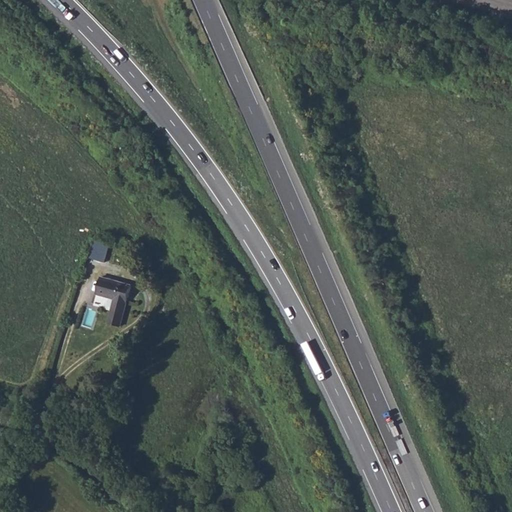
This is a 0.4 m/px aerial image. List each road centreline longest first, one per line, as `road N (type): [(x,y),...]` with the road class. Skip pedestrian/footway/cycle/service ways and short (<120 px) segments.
road 1 (trunk): [(63,0),(154,98),(231,203),(299,318),(391,511)]
road 2 (trunk): [(424,511),(203,0)]
road 3 (unclassified): [(144,511),(52,439),(0,418)]
